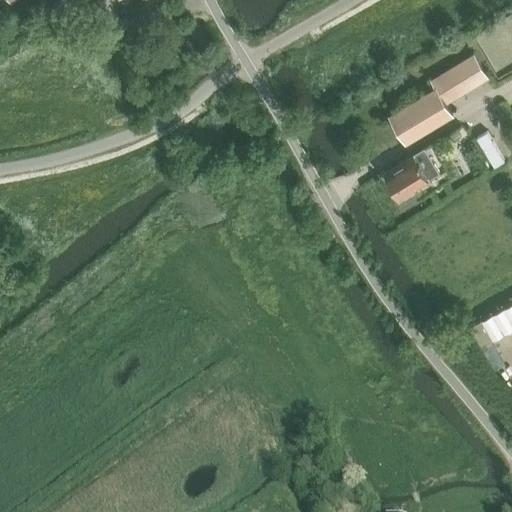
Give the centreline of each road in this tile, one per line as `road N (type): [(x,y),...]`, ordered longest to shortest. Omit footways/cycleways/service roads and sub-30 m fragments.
road 1 (unclassified): [(246,62),(371,283),(511,460)]
road 2 (unknown): [(195,100),(199,115),(121,164),(58,187),(0,193)]
